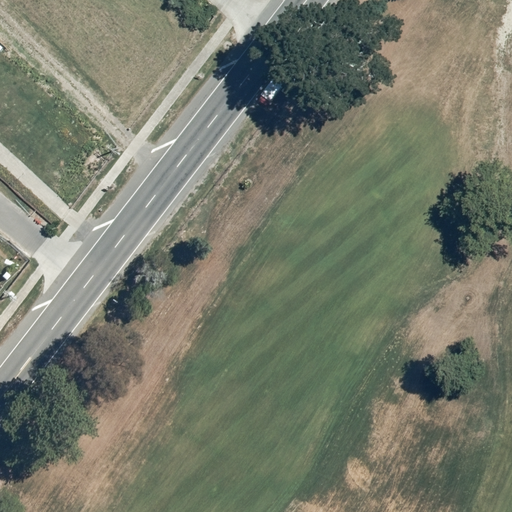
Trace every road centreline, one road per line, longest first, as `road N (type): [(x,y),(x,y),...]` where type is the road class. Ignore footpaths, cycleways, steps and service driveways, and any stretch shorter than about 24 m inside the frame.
road 1 (secondary): [(97,279),(289,32)]
road 2 (secondary): [(0,402),(97,279)]
road 3 (residential): [(0,207),(43,248),(97,279)]
